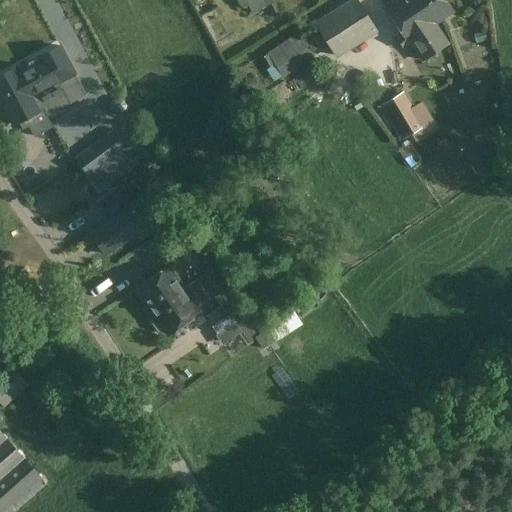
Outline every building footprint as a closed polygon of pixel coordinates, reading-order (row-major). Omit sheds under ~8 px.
[(247,0),(255,12),(275,1),(274,0),(247,0)] [(336,59),(377,33),(356,0),(352,0),(314,24),(336,59)] [(399,0),(386,9),(399,29),(417,17),(422,25),(437,16),(440,21),(452,13),(443,0),(399,0)] [(431,27),(440,21),(437,16),(422,25),(417,17),(399,29),(403,36),(398,39),(402,46),(408,42),(422,61),(443,45),(431,27)] [(461,19),(447,27),(451,35),(466,28),(461,19)] [(309,28),(267,54),(282,78),(312,59),(305,48),(308,46),(312,52),(320,46),(309,28)] [(0,77),(0,98),(14,125),(25,119),(34,137),(52,127),(35,97),(60,83),(46,59),(19,74),(16,69),(0,77)] [(422,127),(404,95),(384,107),(403,139),(422,127)] [(88,177),(127,149),(114,131),(75,159),(88,177)] [(105,255),(142,230),(128,210),(92,235),(105,255)] [(169,247),(178,241),(169,229),(160,235),(169,247)] [(200,312),(183,288),(169,266),(136,289),(155,317),(153,319),(152,323),(157,331),(162,332),(164,330),(167,335),(200,312)] [(237,317),(226,302),(207,316),(217,331),(237,317)] [(10,366),(0,374),(0,395),(7,403),(27,385),(10,366)] [(0,479),(23,459),(0,432),(0,419),(1,419),(0,417),(0,479)]
